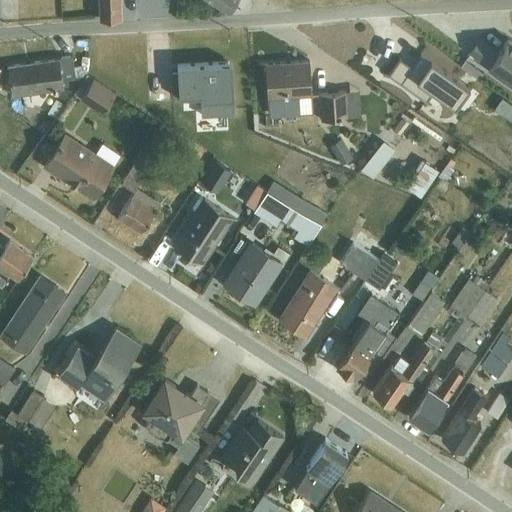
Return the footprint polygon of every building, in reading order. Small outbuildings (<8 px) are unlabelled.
[(98,0),(99,17),(122,16),(120,0),(98,0)] [(211,0),(229,11),(235,0),(211,0)] [(384,35),(397,93),(429,85),(416,28),(384,35)] [(511,40),(508,38),(488,65),(511,82),(511,40)] [(72,54),(8,63),(12,93),(64,86),(63,83),(68,83),(67,76),(76,75),(72,54)] [(310,59),(265,61),(269,110),(300,108),(300,111),(313,110),(310,59)] [(94,76),(115,90),(126,74),(112,65),(111,67),(105,63),(103,67),(101,65),(94,76)] [(115,90),(94,76),(87,71),(73,90),(81,95),(80,96),(102,111),(115,90)] [(346,90),(348,116),(361,115),(359,89),(346,90)] [(348,116),(346,90),(319,92),(321,118),(348,116)] [(66,130),(44,162),(93,194),(121,152),(102,140),(96,149),(66,130)] [(342,136),(330,144),(342,163),(353,157),(342,136)] [(383,138),(360,167),(373,177),(395,148),(383,138)] [(134,189),(117,215),(141,230),(143,227),(156,236),(167,221),(153,211),(160,200),(137,185),(152,161),(139,153),(121,181),(134,189)] [(202,180),(199,184),(206,189),(209,185),(216,189),(231,167),(215,157),(213,160),(211,158),(199,178),(202,180)] [(419,171),(407,187),(421,196),(439,169),(421,158),(415,168),(419,171)] [(268,187),(321,222),(328,211),(274,177),(268,187)] [(255,207),(268,187),(257,181),(245,200),(255,207)] [(268,187),(255,207),(254,209),(276,222),(280,215),(294,223),(289,231),(308,243),(321,222),(268,187)] [(206,197),(178,239),(188,246),(185,250),(189,253),(188,255),(190,257),(191,255),(201,261),(232,213),(206,197)] [(495,217),(487,230),(498,237),(506,224),(495,217)] [(360,231),(341,262),(366,277),(386,247),(360,231)] [(0,241),(0,283),(1,284),(10,273),(17,278),(33,255),(28,251),(10,238),(5,245),(0,241)] [(254,239),(226,280),(253,298),(280,256),(283,258),(288,250),(277,243),(272,251),(254,239)] [(383,252),(366,278),(379,287),(397,261),(383,252)] [(311,268),(280,315),(307,333),(338,285),(311,268)] [(428,269),(413,291),(423,298),(438,276),(428,269)] [(40,273),(1,333),(24,349),(64,289),(40,273)] [(466,314),(484,288),(489,282),(476,274),(472,279),(468,277),(451,304),(466,314)] [(484,288),(466,314),(479,324),(498,298),(484,288)] [(431,291),(408,323),(421,334),(445,301),(431,291)] [(370,354),(383,335),(389,327),(378,319),(388,304),(370,292),(357,312),(368,319),(337,365),(354,377),(370,354)] [(77,341),(58,371),(77,384),(80,379),(105,396),(142,340),(116,323),(96,354),(77,341)] [(390,364),(373,390),(391,403),(399,391),(405,395),(443,338),(431,331),(410,362),(400,355),(393,366),(390,364)] [(503,331),(491,349),(509,360),(511,355),(511,348),(506,344),(511,337),(503,331)] [(383,335),(370,354),(380,360),(393,341),(383,335)] [(435,374),(409,414),(427,426),(476,353),(465,347),(444,380),(435,374)] [(490,352),(481,365),(497,376),(507,363),(490,352)] [(0,353),(0,380),(3,382),(16,364),(0,353)] [(190,418),(209,389),(197,381),(189,393),(165,377),(143,410),(150,414),(145,422),(147,425),(154,431),(168,436),(177,442),(173,449),(187,458),(198,440),(182,430),(190,418)] [(11,406),(4,416),(22,427),(26,420),(35,426),(37,422),(40,424),(54,402),(42,394),(43,393),(33,386),(18,410),(11,406)] [(474,386),(441,436),(462,450),(480,422),(472,416),(486,395),(474,386)] [(209,389),(190,418),(200,425),(219,395),(209,389)] [(499,392),(487,411),(497,417),(510,398),(499,392)] [(240,422),(220,452),(238,465),(235,469),(251,480),(283,434),(258,416),(249,429),(240,422)] [(477,454),(503,464),(511,441),(511,426),(491,418),(477,454)] [(325,437),(297,480),(319,494),(347,451),(325,437)] [(63,469),(47,477),(52,489),(69,481),(63,469)] [(195,475),(171,511),(173,511),(197,511),(214,488),(195,475)] [(402,511),(369,490),(354,511),(402,511)] [(263,491),(248,511),(292,511),(293,511),(263,491)] [(151,494),(138,511),(161,511),(166,504),(151,494)]
